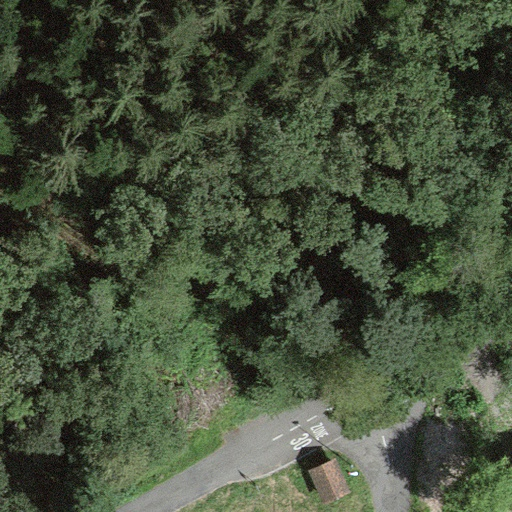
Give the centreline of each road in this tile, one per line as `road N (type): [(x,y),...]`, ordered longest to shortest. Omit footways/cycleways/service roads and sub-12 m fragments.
road 1 (residential): [(360,389),(139,511)]
road 2 (residential): [(511,266),(360,389)]
road 3 (residential): [(360,389),(383,479),(383,511)]
